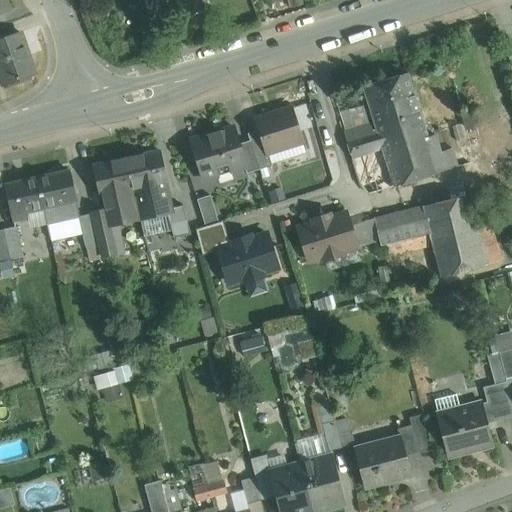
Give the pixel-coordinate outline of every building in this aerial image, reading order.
[(0,38),(0,77),(2,85),(35,73),(20,32),(0,38)] [(427,137),(407,73),(363,87),(377,129),(373,130),(368,123),(343,131),(352,157),(382,148),(394,186),(457,166),(451,148),(440,152),(435,134),(427,137)] [(291,108),(256,119),(259,129),(267,152),(268,152),(302,141),(291,108)] [(233,127),(191,139),(204,179),(245,167),(238,144),(233,127)] [(259,129),(248,133),(250,140),(255,156),(267,152),(259,129)] [(250,140),(238,144),(245,167),(247,173),(259,169),(255,156),(250,140)] [(159,150),(127,157),(133,189),(139,216),(167,210),(167,208),(169,208),(164,188),(167,187),(159,150)] [(267,152),(255,156),(259,169),(272,165),(268,152),(267,152)] [(127,157),(94,164),(103,201),(105,201),(117,198),(116,192),(133,189),(127,157)] [(384,163),(358,172),(366,193),(392,184),(384,163)] [(330,165),(311,168),(314,187),(333,184),(330,165)] [(69,170),(37,177),(44,208),(47,224),(79,217),(69,170)] [(37,177),(5,184),(13,221),(28,218),(27,212),(44,208),(37,177)] [(133,189),(116,192),(117,198),(105,201),(107,209),(108,209),(111,224),(140,218),(139,216),(133,189)] [(210,195),(197,199),(205,226),(219,222),(210,195)] [(183,205),(169,208),(167,209),(167,210),(174,238),(191,234),(183,205)] [(423,206),(374,218),(381,244),(388,242),(391,255),(433,245),(423,206)] [(330,213),(312,219),(313,223),(298,228),(309,261),(323,256),(325,260),(343,254),(341,251),(356,246),(346,213),(331,217),(330,213)] [(205,226),(196,229),(203,255),(218,250),(218,249),(230,245),(223,221),(219,222),(205,226)] [(17,226),(4,229),(10,259),(23,256),(17,226)] [(250,234),(232,240),(233,244),(230,245),(218,249),(218,250),(228,283),(244,278),(245,282),(263,276),(262,272),(277,267),(267,233),(251,238),(250,234)] [(511,348),(498,352),(505,379),(506,379),(511,377),(511,348)] [(505,379),(498,352),(487,355),(495,384),(506,381),(506,379),(505,379)] [(495,384),(483,387),(487,402),(482,403),(488,423),(511,416),(511,402),(506,381),(495,384)] [(481,404),(438,415),(438,413),(436,414),(447,456),(449,456),(449,454),(491,444),(491,445),(493,444),(488,423),(482,403),(482,402),(480,403),(481,404)] [(424,413),(409,417),(411,424),(412,424),(419,452),(433,448),(424,413)] [(335,420),(322,423),(329,451),(342,447),(335,420)] [(411,424),(397,428),(399,436),(400,436),(405,455),(419,452),(412,424),(411,424)] [(399,436),(354,448),(365,487),(411,475),(405,455),(400,436),(399,436)] [(332,456),(301,464),(313,511),(344,502),(332,456)] [(268,460),(252,465),(255,476),(254,477),(260,500),(276,496),(270,472),(271,472),(268,460)] [(193,497),(223,495),(221,461),(191,463),(193,497)] [(271,472),(270,472),(276,496),(280,511),(307,511),(313,511),(301,464),(271,472)] [(254,477),(241,480),(247,503),(260,500),(254,477)] [(160,480),(143,484),(151,511),(167,511),(163,493),(160,480)] [(0,502),(13,500),(10,485),(0,487),(0,502)] [(176,490),(163,493),(167,511),(178,511),(182,511),(176,490)]
